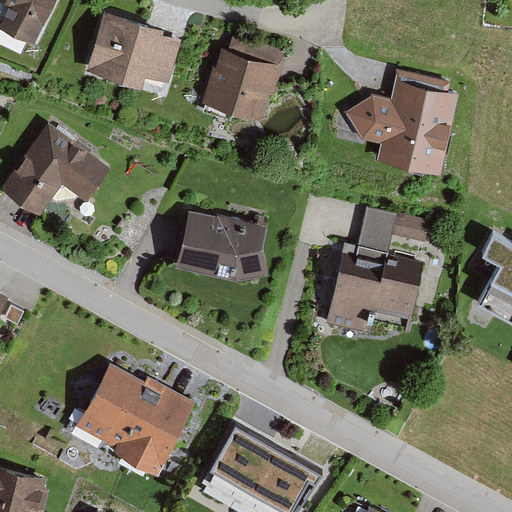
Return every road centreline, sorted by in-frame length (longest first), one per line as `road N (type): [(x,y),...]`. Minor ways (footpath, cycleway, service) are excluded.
road 1 (residential): [(487,511),(0,246)]
road 2 (unknown): [(284,382),(320,212)]
road 3 (residential): [(202,0),(290,20),(305,20),(333,0)]
